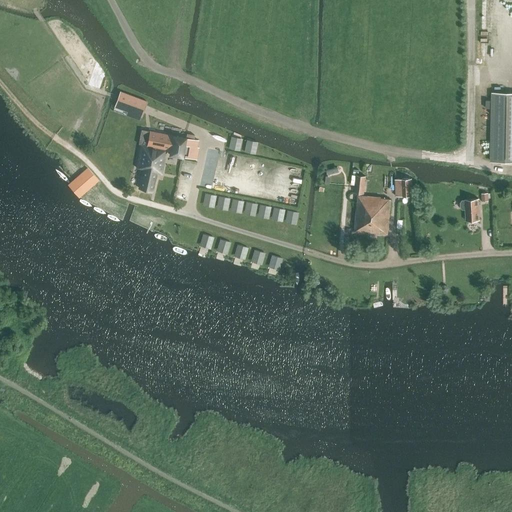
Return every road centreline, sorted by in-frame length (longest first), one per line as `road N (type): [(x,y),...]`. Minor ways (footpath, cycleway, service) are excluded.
road 1 (track): [(511,252),(351,264),(118,193),(0,81)]
road 2 (track): [(111,0),(154,69),(374,151),(511,171)]
road 3 (track): [(469,160),(474,75),(511,71)]
